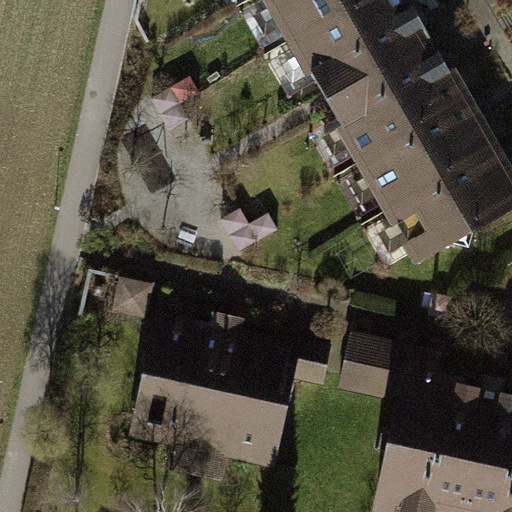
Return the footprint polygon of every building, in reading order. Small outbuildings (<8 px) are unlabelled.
[(271,0),(297,44),(375,0),(271,0)] [(375,0),(297,44),(330,103),(435,44),(409,0),(375,0)] [(330,103),(363,160),(467,101),(435,44),(330,103)] [(363,160),(391,211),(496,153),(467,101),(363,160)] [(391,211),(419,260),(511,208),(511,180),(496,153),(391,211)] [(297,348),(158,318),(133,430),(273,460),(297,348)] [(511,511),(511,398),(404,375),(375,509),(389,511),(511,511)]
